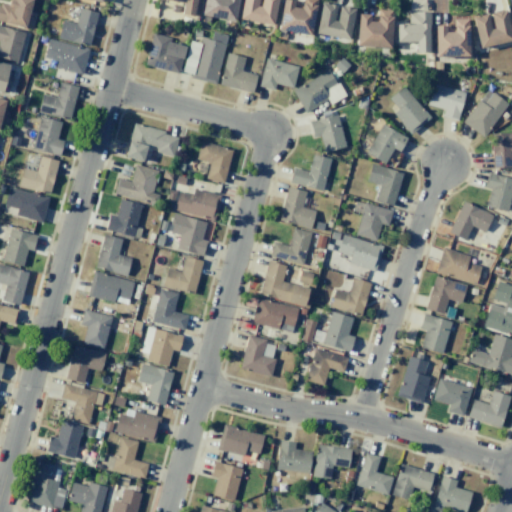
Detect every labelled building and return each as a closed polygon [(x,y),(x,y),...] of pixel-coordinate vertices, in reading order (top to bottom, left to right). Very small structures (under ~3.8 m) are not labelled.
[(8,0),(8,4),(0,2),(0,22),(26,27),(30,0),(8,0)] [(195,0),(170,0),(182,2),(180,14),(193,16),(195,0)] [(237,0),(202,0),(200,15),(233,21),(237,0)] [(272,24),(275,0),(241,0),(238,20),(272,24)] [(281,0),(278,31),(311,34),(314,4),(296,2),(296,1),(291,0),(281,0)] [(336,5),(319,3),(315,34),(349,38),(353,8),(336,6),(336,5)] [(88,46),(96,12),(78,8),(75,23),(60,20),(56,38),(88,46)] [(389,47),(391,10),(376,9),(376,15),(357,14),(355,46),(389,47)] [(478,48),(511,40),(504,9),(471,17),(478,48)] [(395,41),(415,42),(415,52),(427,52),(428,12),(407,11),(407,24),(396,24),(395,41)] [(467,56),(466,18),(453,19),(453,32),(444,33),(444,25),(434,26),(434,57),(467,56)] [(0,58),(16,62),(24,32),(0,26),(0,58)] [(183,46),(168,42),(169,37),(151,33),(143,65),(177,73),(183,46)] [(180,75),(214,82),(223,43),(200,37),(199,43),(188,41),(180,75)] [(82,73),(86,47),(46,41),(43,58),(56,60),(54,69),(82,73)] [(255,74),(240,71),(244,57),(226,53),(218,84),(251,93),(255,74)] [(291,88),(297,66),(265,58),(257,86),(273,90),(275,84),(291,88)] [(6,76),(8,64),(0,62),(0,90),(2,91),(3,84),(10,85),(11,77),(6,76)] [(329,69),(291,89),(303,112),(326,99),(329,104),(343,96),(329,69)] [(77,86),(59,82),(55,97),(41,94),(37,112),(68,120),(77,86)] [(439,116),(455,121),(464,92),(432,83),(426,105),(441,109),(439,116)] [(410,134),(429,117),(401,86),(387,98),(397,109),(391,114),(410,134)] [(462,123),(483,137),(506,103),(485,89),(462,123)] [(308,121),(312,136),(318,135),(322,152),(344,146),(336,114),(308,121)] [(60,154),(61,140),(57,139),(59,120),(37,117),(33,150),(60,154)] [(142,161),(145,146),(156,148),(155,152),(172,156),(177,135),(131,124),(124,157),(142,161)] [(391,148),(399,151),(405,137),(379,124),(365,154),(384,163),(391,148)] [(511,132),(490,133),(491,168),(510,167),(509,151),(511,151),(511,132)] [(231,149),(200,141),(195,159),(208,163),(204,178),(222,183),(231,149)] [(292,168),(288,183),(322,190),(329,158),(311,154),(307,171),(292,168)] [(55,159),(38,156),(35,171),(20,168),(17,187),(50,193),(55,159)] [(112,194),(154,204),(157,194),(151,193),(157,170),(133,164),(129,181),(116,178),(112,194)] [(373,201),(391,206),(401,173),(370,164),(365,181),(378,184),(373,201)] [(511,186),(511,178),(486,173),(483,187),(489,188),(485,207),(507,211),(511,186)] [(304,190),(284,187),(279,222),(310,227),(312,210),(301,208),(304,190)] [(42,221),(46,195),(6,188),(3,206),(16,208),(14,217),(42,221)] [(172,210),(213,221),(219,195),(192,188),(191,194),(177,191),(172,210)] [(133,237),(140,204),(118,199),(114,216),(108,214),(104,230),(133,237)] [(447,233),(464,240),(470,226),(483,232),(491,214),(461,201),(447,233)] [(375,241),(381,223),(386,225),(390,211),(363,202),(353,234),(375,241)] [(206,241),(200,239),(204,222),(172,213),(167,232),(178,235),(175,249),(202,256),(206,241)] [(301,265),(310,233),(291,228),(286,245),(272,241),(268,256),(301,265)] [(21,266),(26,249),(32,251),(36,236),(9,229),(0,261),(21,266)] [(120,238),(102,234),(94,268),(125,275),(129,257),(116,254),(120,238)] [(475,283),(479,265),(466,262),(468,254),(440,248),(435,274),(475,283)] [(166,268),(161,285),(192,294),(201,261),(183,256),(179,271),(166,268)] [(303,306),(307,288),(280,281),(284,265),(266,261),(258,294),(303,306)] [(0,283),(4,284),(0,301),(19,305),(26,270),(0,265),(0,283)] [(126,305),(132,281),(92,271),(86,295),(126,305)] [(441,313),(445,299),(459,302),(464,284),(433,276),(424,309),(441,313)] [(361,315),(368,282),(350,278),(348,292),(332,289),(329,308),(361,315)] [(482,327),(511,335),(511,285),(496,282),(490,302),(488,301),(482,327)] [(186,315),(172,312),(175,293),(157,289),(150,322),(183,329),(186,315)] [(291,330),(295,306),(255,299),(251,324),(291,330)] [(0,321),(13,324),(17,309),(0,305),(0,321)] [(102,349),(110,317),(82,309),(78,324),(85,326),(80,343),(102,349)] [(353,337),(346,335),(351,318),(330,312),(320,343),(348,352),(353,337)] [(419,348),(442,353),(448,320),(421,314),(418,330),(423,330),(419,348)] [(141,348),(147,349),(145,361),(166,366),(169,350),(177,351),(181,335),(145,327),(141,348)] [(510,374),(511,366),(511,358),(508,357),(511,342),(511,339),(492,334),(486,354),(470,349),(467,362),(510,374)] [(269,376),(274,359),(270,357),(273,346),(264,344),(265,340),(247,335),(238,368),(269,376)] [(64,379),(82,383),(86,367),(99,371),(104,354),(73,345),(64,379)] [(346,357),(313,348),(304,380),(322,385),(326,368),(342,372),(346,357)] [(396,397),(420,403),(427,376),(422,375),(425,361),(406,356),(396,397)] [(170,370),(139,364),(135,381),(148,384),(145,401),(164,405),(170,370)] [(445,411),(461,416),(469,388),(437,378),(430,399),(447,404),(445,411)] [(102,394),(63,383),(59,397),(74,402),(69,419),(86,424),(92,404),(98,406),(102,394)] [(486,404),(471,399),(466,417),(499,427),(508,396),(490,390),(486,404)] [(159,417),(120,408),(114,432),(153,442),(159,417)] [(79,425),(58,422),(56,438),(47,437),(45,453),(73,457),(79,425)] [(215,448),(242,457),(244,450),(256,454),(262,436),(223,424),(215,448)] [(136,441),(118,437),(110,470),(143,477),(146,463),(132,460),(136,441)] [(310,451),(293,449),(294,442),(279,440),(274,468),(307,473),(310,451)] [(349,449),(315,444),(311,476),(328,478),(330,465),(346,467),(349,449)] [(391,477),(373,471),(378,457),(363,452),(353,485),(386,495),(391,477)] [(232,501),(240,469),(213,461),(209,476),(215,478),(210,495),(232,501)] [(56,488),(60,467),(35,463),(28,503),(60,508),(63,490),(56,488)] [(432,473),(398,463),(389,494),(406,499),(410,487),(426,492),(432,473)] [(455,480),(439,476),(432,506),(457,511),(464,511),(469,491),(453,487),(455,480)] [(87,482),(86,486),(70,482),(65,501),(79,504),(77,511),(98,511),(105,487),(87,482)] [(108,511),(134,511),(138,492),(121,489),(118,502),(110,500),(108,511)] [(334,511),(320,503),(313,511),(334,511)]
